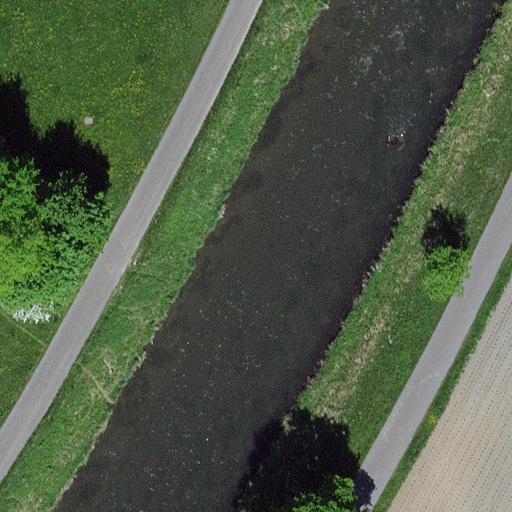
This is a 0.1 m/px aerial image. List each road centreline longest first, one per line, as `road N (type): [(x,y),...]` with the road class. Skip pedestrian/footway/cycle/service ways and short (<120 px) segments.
road 1 (track): [(235,0),(0,451)]
road 2 (unclassified): [(511,185),(430,360),(344,511)]
